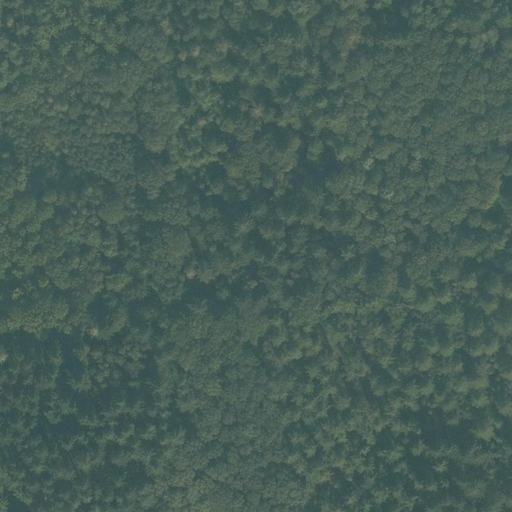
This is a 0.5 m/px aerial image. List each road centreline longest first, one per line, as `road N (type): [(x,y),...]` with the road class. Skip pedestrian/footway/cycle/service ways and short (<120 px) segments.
road 1 (track): [(511,175),(464,237),(402,274),(248,306),(123,304),(0,325)]
road 2 (track): [(345,1),(291,25),(52,58),(0,84)]
